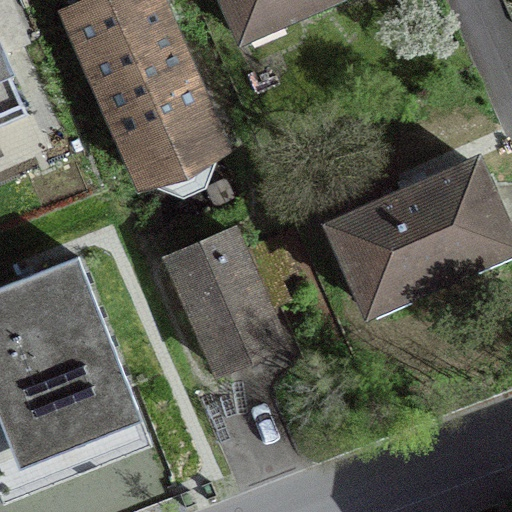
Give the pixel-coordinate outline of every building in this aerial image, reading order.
[(137,175),(212,143),(148,0),(113,0),(69,20),(137,175)] [(222,0),(240,38),(326,0),(222,0)] [(0,118),(30,105),(0,40),(0,118)] [(367,311),(508,249),(472,168),(427,188),(425,183),(398,195),(400,200),(330,230),(367,311)] [(278,349),(253,292),(289,276),(274,242),(238,258),(227,234),(168,260),(218,375),(278,349)] [(0,458),(135,406),(77,257),(29,275),(0,286),(0,458)]
